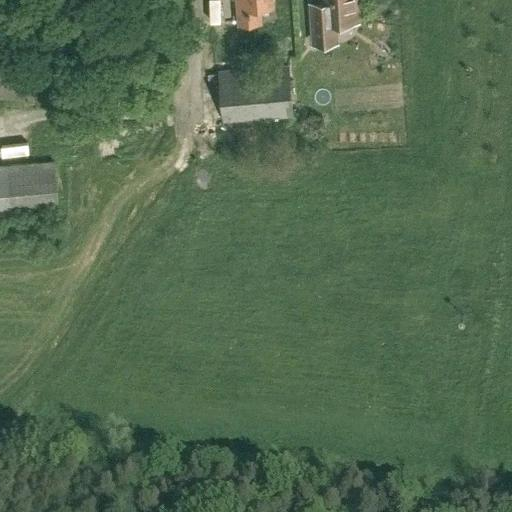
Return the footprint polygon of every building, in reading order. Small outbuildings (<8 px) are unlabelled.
[(237,0),(239,22),(261,20),(259,4),(273,3),(272,0),(237,0)] [(323,0),(324,2),(311,3),(314,42),(337,41),(335,21),(358,19),(356,0),(323,0)] [(0,95),(49,90),(44,39),(0,43),(0,95)] [(289,64),(220,69),(224,118),(293,113),(289,64)] [(55,159),(0,164),(0,215),(60,210),(55,159)]
